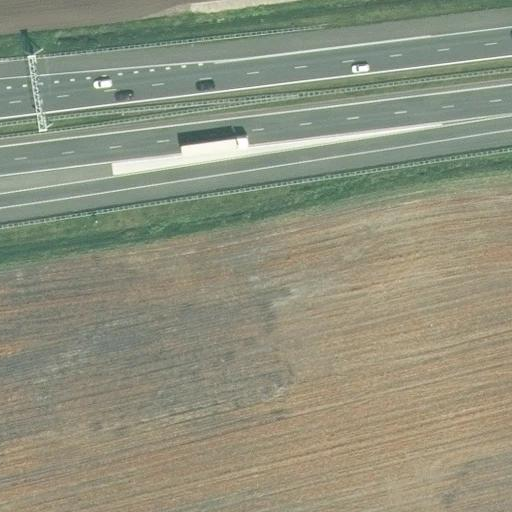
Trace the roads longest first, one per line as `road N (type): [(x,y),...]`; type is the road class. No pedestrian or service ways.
road 1 (motorway): [(0,199),(511,101)]
road 2 (motorway): [(511,41),(0,104)]
road 3 (motorway): [(0,161),(511,99)]
